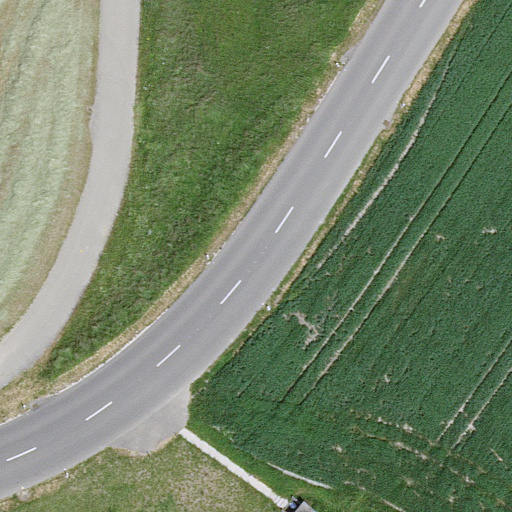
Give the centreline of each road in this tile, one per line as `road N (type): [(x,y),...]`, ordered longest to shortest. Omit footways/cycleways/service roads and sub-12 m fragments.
road 1 (tertiary): [(426,0),(315,175),(173,349),(108,402),(0,460)]
road 2 (track): [(0,368),(51,314),(100,201),(117,0)]
